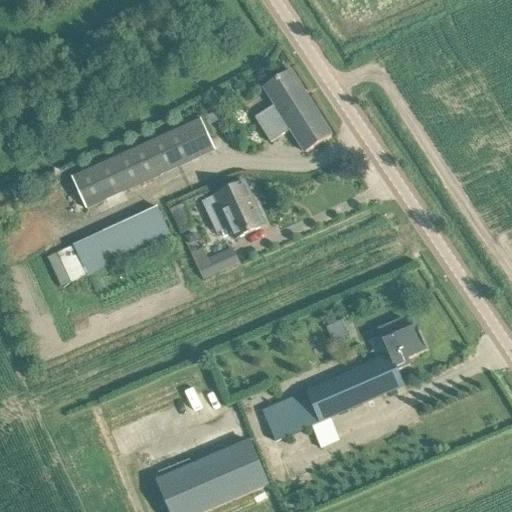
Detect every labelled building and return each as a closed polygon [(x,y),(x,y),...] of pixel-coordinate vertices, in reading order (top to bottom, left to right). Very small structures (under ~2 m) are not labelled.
[(332,136),(309,99),(290,71),(264,87),(275,105),(255,118),(271,143),(291,130),(306,153),(332,136)] [(218,108),(203,115),(208,124),(222,118),(218,108)] [(87,211),(197,162),(183,130),(72,179),(87,211)] [(265,226),(245,182),(226,191),(215,196),(203,202),(217,232),(229,226),(236,240),(247,235),(265,226)] [(186,205),(174,208),(180,230),(192,227),(186,205)] [(158,208),(47,259),(61,288),(172,238),(158,208)] [(191,255),(203,281),(238,265),(231,250),(208,261),(203,250),(191,255)] [(405,386),(398,371),(411,366),(408,360),(428,351),(417,327),(410,330),(405,319),(380,330),(391,357),(355,372),(353,369),(348,371),(350,376),(264,412),(276,441),(405,386)] [(330,324),(334,343),(349,340),(345,321),(330,324)] [(211,511),(270,487),(251,442),(157,482),(169,511),(211,511)]
